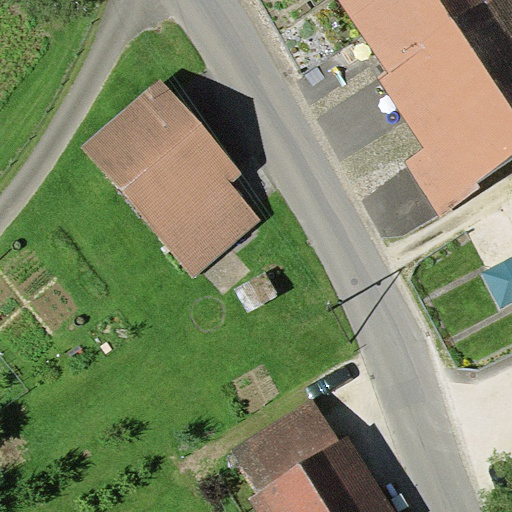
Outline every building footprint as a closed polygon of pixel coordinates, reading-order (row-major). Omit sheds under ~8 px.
[(511,0),(339,0),(386,70),(377,76),(425,150),(405,163),(440,216),(481,190),(476,182),(511,158),(511,0)] [(173,103),(105,157),(202,278),(266,227),(241,196),(245,193),(173,103)] [(279,295),(267,272),(237,288),(249,311),(279,295)] [(258,492),(340,440),(314,398),(231,450),(258,492)] [(396,511),(348,435),(340,440),(258,492),(247,498),(256,511),(396,511)]
